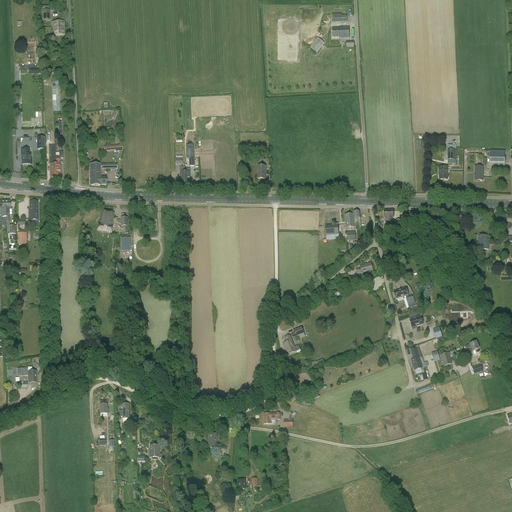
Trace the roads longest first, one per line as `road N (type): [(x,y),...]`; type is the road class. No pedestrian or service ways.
road 1 (unclassified): [(0,416),(95,377),(200,414),(225,416),(270,397),(275,200)]
road 2 (unclassified): [(369,201),(355,0)]
road 3 (primary): [(79,193),(275,200)]
road 4 (unclassified): [(79,193),(68,0)]
road 5 (track): [(380,248),(411,385),(455,369)]
road 6 (track): [(351,446),(172,408)]
road 7 (primary): [(369,201),(511,203)]
road 8 (track): [(376,243),(275,319)]
